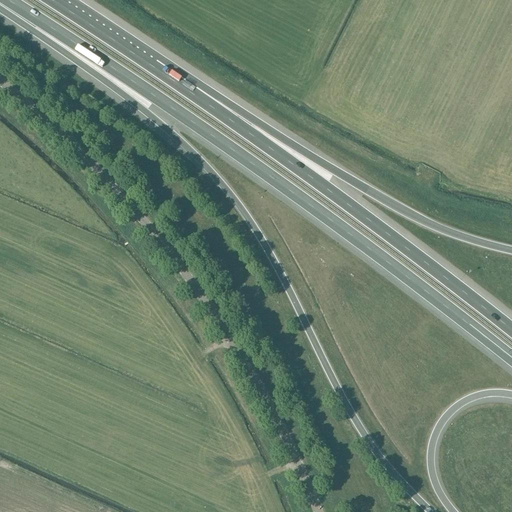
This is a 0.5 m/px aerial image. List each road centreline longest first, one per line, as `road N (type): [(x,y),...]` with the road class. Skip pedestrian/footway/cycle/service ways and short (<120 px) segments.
road 1 (motorway): [(0,1),(144,111),(219,182),(274,262),(368,441),(430,511)]
road 2 (motorway): [(5,0),(306,201),(511,359)]
road 3 (tertiary): [(318,511),(267,403),(193,284),(84,157),(0,81)]
road 4 (motorway): [(511,330),(155,67)]
road 5 (motorway): [(511,251),(424,221),(155,67)]
road 6 (motorway): [(452,511),(431,472),(439,424),(477,395),(511,395)]
road 7 (motorway): [(155,67),(50,0)]
